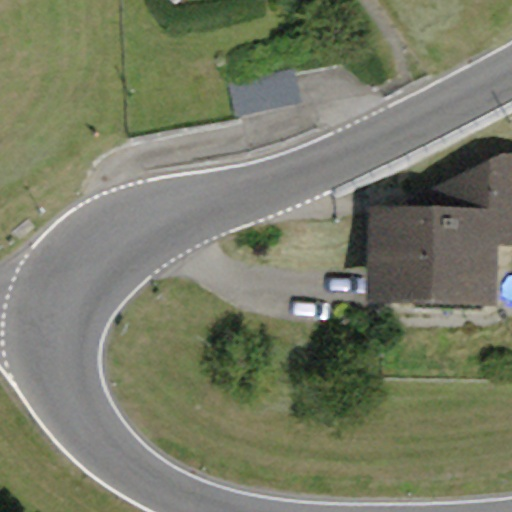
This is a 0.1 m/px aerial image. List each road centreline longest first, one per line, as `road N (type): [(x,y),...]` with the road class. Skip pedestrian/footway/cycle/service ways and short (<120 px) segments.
road 1 (tertiary): [(59,324),(88,270),(147,225),(317,168),(511,72)]
road 2 (tertiary): [(228,511),(144,477),(88,437),(58,379),(59,324)]
road 3 (unknown): [(147,225),(201,269),(277,295),(336,295)]
